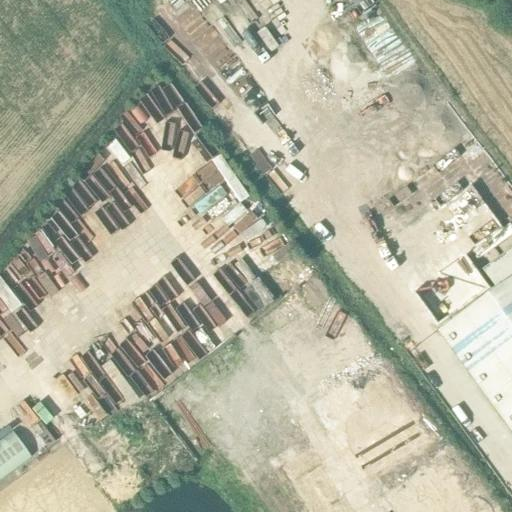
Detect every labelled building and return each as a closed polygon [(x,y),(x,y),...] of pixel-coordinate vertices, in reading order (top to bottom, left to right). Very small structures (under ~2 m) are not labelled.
[(511,251),(506,255),(511,263),(511,276),(439,331),(511,430),(511,251)] [(289,258),(235,297),(247,314),(301,275),(289,258)] [(176,301),(149,321),(162,339),(189,320),(176,301)] [(376,343),(344,366),(355,378),(385,356),(376,343)] [(72,433),(106,415),(91,388),(93,386),(73,349),(45,365),(60,393),(52,397),(72,433)] [(385,356),(355,378),(362,388),(392,366),(385,356)] [(392,366),(362,388),(371,400),(401,378),(392,366)] [(401,378),(371,400),(380,411),(407,390),(401,378)] [(407,390),(380,411),(387,421),(415,400),(407,390)] [(415,400),(387,421),(396,433),(424,411),(415,400)] [(424,411),(396,433),(406,445),(433,423),(424,411)] [(433,423),(406,445),(417,460),(445,438),(433,423)] [(445,438),(417,460),(426,471),(453,450),(445,438)] [(227,440),(204,457),(213,472),(237,454),(227,440)] [(453,450),(426,471),(436,484),(464,463),(453,450)] [(237,454),(213,472),(221,483),(245,466),(237,454)] [(464,463),(436,484),(446,497),(473,476),(464,463)] [(245,466),(221,483),(229,494),(253,477),(245,466)] [(473,476),(446,497),(457,511),(459,511),(486,492),(473,476)] [(253,477),(229,494),(235,505),(260,487),(253,477)] [(260,487),(235,505),(240,511),(249,511),(268,498),(260,487)] [(486,492),(459,511),(491,511),(498,507),(486,492)] [(268,498),(249,511),(273,511),(276,509),(268,498)]
